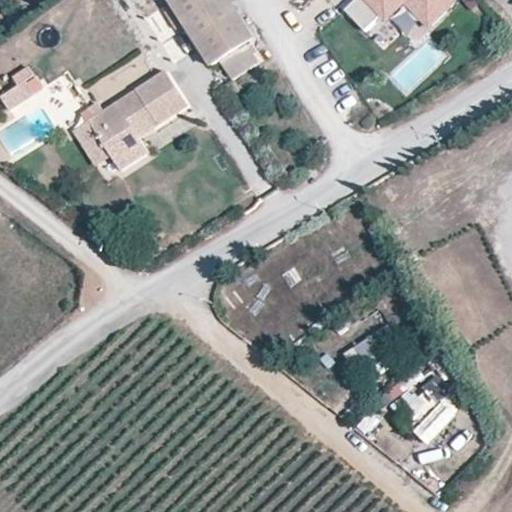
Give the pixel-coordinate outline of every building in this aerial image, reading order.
[(231,0),(178,0),(173,4),(214,67),(221,62),(253,41),(257,38),(231,0)] [(457,2),(454,0),(359,0),(346,14),(367,34),(383,17),(388,22),(406,3),(432,28),(457,2)] [(234,82),(266,61),(253,41),(221,62),(234,82)] [(142,53),(88,86),(98,103),(152,71),(142,53)] [(99,169),(115,159),(124,174),(153,155),(143,140),(158,131),(193,108),(169,71),(105,113),(100,105),(89,112),(95,120),(91,122),(75,133),(99,169)] [(51,92),(61,115),(90,102),(80,79),(51,92)] [(10,113),(36,97),(28,85),(3,101),(10,113)] [(433,279),(467,258),(456,239),(421,260),(433,279)] [(461,296),(441,307),(460,343),(480,333),(461,296)] [(392,324),(357,343),(376,377),(411,357),(392,324)] [(437,374),(421,388),(435,403),(451,389),(437,374)] [(393,404),(410,421),(427,404),(411,387),(393,404)]
